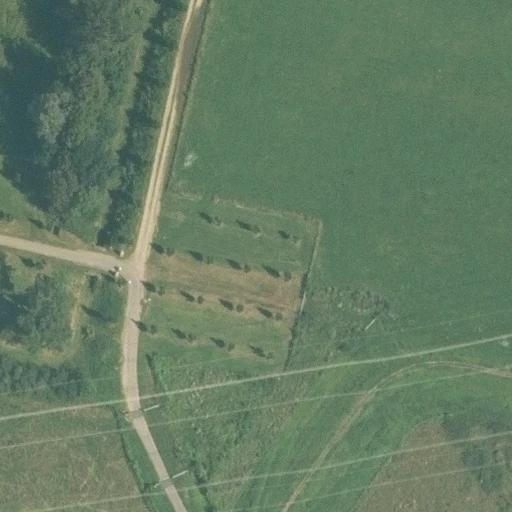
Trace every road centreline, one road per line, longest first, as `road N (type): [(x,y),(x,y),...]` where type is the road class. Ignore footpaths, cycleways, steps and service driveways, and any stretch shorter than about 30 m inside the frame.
road 1 (track): [(389,378),(357,324),(302,305),(136,273),(197,0)]
road 2 (unclassified): [(182,511),(133,398),(136,273),(0,241)]
road 3 (track): [(389,378),(282,511)]
road 4 (track): [(511,377),(446,366),(389,378)]
